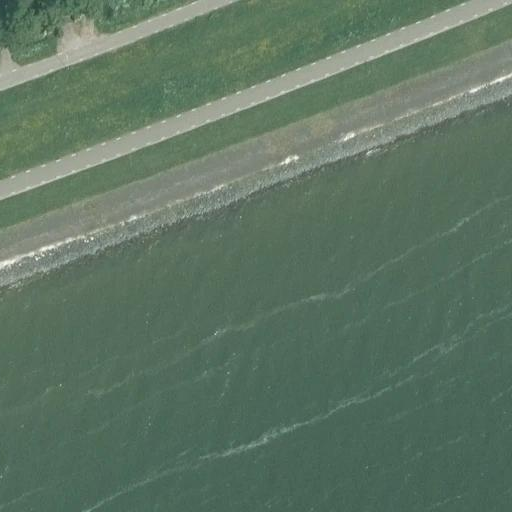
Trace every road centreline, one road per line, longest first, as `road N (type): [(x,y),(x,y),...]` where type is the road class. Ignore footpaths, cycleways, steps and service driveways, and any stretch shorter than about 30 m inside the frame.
road 1 (tertiary): [(0,189),(490,0)]
road 2 (tertiary): [(218,0),(0,85)]
